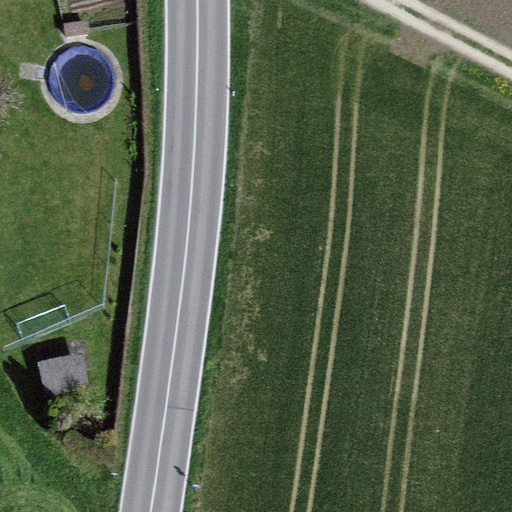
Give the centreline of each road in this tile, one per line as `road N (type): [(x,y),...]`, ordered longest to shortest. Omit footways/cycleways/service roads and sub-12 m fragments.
road 1 (primary): [(196,0),(191,222),(153,511)]
road 2 (track): [(511,73),(371,0)]
